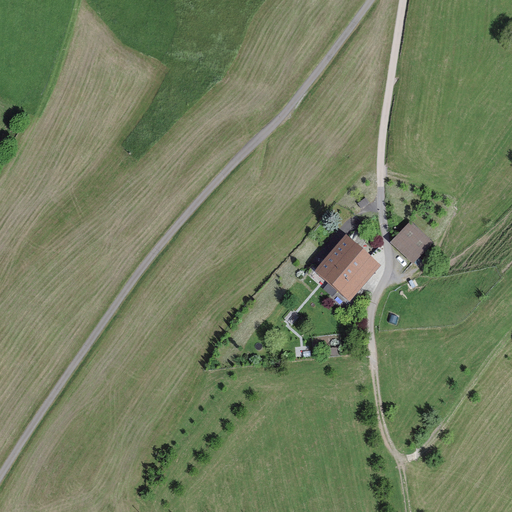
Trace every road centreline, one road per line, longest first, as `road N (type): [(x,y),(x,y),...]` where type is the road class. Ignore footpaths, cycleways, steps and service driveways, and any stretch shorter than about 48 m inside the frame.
road 1 (unclassified): [(372,0),(277,123),(191,210),(56,388),(0,481)]
road 2 (unclassified): [(406,0),(383,130),(381,219),(390,266),(372,304),(372,350)]
road 3 (track): [(511,331),(425,447),(398,460)]
road 4 (track): [(406,511),(398,460),(381,423),(372,350)]
